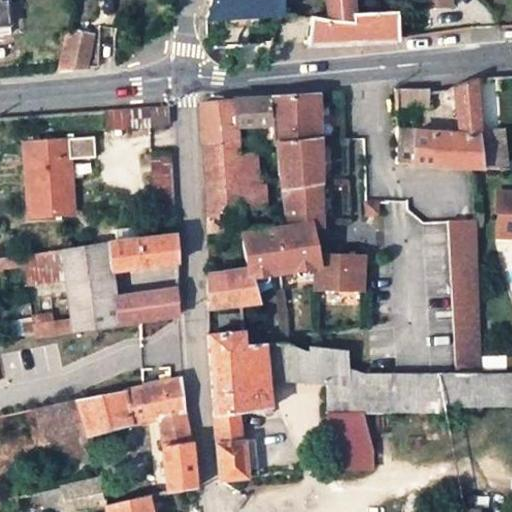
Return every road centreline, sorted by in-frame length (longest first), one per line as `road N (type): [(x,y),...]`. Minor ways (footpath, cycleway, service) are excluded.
road 1 (unclassified): [(511,64),(179,80)]
road 2 (unclassified): [(179,80),(196,346)]
road 3 (residential): [(196,346),(0,397)]
road 4 (unclassified): [(179,80),(0,96)]
road 5 (unclassified): [(196,346),(207,511)]
